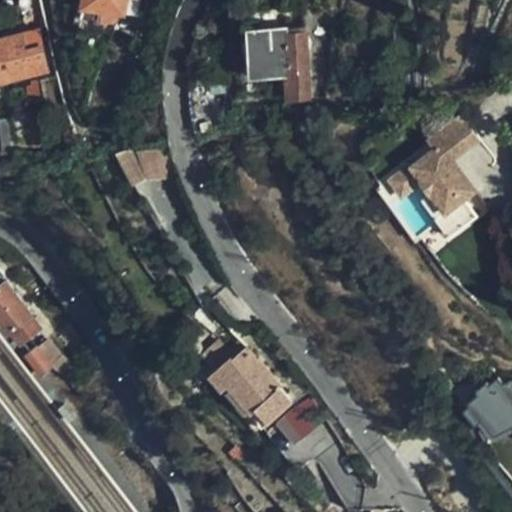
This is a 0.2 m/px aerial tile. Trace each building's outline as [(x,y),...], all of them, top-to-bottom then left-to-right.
[(123,12),(125,0),(83,0),(83,5),(123,12)] [(28,49),(42,46),(38,26),(23,30),(28,49)] [(0,79),(46,69),(42,46),(28,49),(23,30),(0,35),(0,79)] [(309,98),(305,34),(253,36),(255,75),(287,75),(287,99),(309,98)] [(463,112),(428,137),(434,146),(409,165),(422,182),(446,214),(479,189),(467,173),(464,176),(453,162),(457,159),(482,139),(463,112)] [(68,151),(83,148),(70,115),(62,118),(66,132),(62,134),(68,151)] [(149,174),(180,175),(172,145),(129,145),(121,147),(138,180),(149,174)] [(453,162),(464,176),(467,173),(457,159),(453,162)] [(409,165),(392,179),(404,196),(422,182),(409,165)] [(35,315),(7,278),(0,283),(0,324),(9,337),(11,335),(20,347),(42,330),(31,317),(35,315)] [(224,339),(209,351),(221,367),(237,355),(240,359),(246,355),(243,351),(251,345),(246,337),(231,348),(224,339)] [(62,356),(48,339),(38,346),(37,345),(23,356),(41,378),(45,375),(53,369),(71,384),(81,371),(62,356)] [(237,355),(221,367),(218,369),(231,387),(235,383),(257,412),(261,410),(270,421),(294,403),(284,388),(285,387),(263,358),(261,358),(251,345),(243,351),(246,355),(240,359),(237,355)] [(511,378),(506,381),(502,375),(492,382),(490,379),(481,386),(482,389),(473,396),(475,399),(469,404),(481,418),(487,413),(498,428),(511,422),(511,378)] [(264,425),(270,421),(261,410),(257,412),(235,383),(231,387),(252,415),(255,413),(264,425)] [(75,418),(65,404),(60,409),(70,422),(75,418)]
